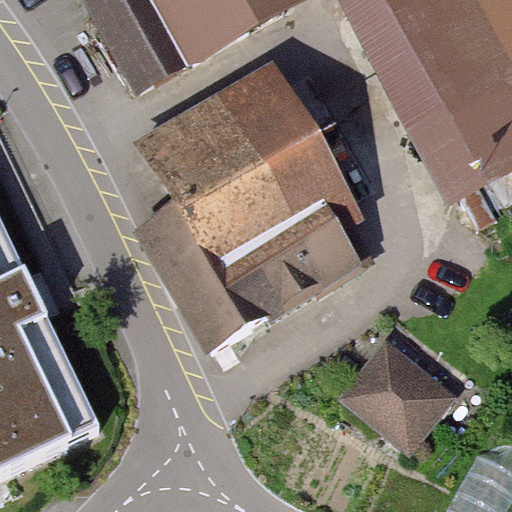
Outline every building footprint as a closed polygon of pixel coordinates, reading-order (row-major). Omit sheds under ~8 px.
[(85,0),(149,110),(342,0),(85,0)] [(511,0),(363,0),(474,209),(511,189),(511,0)] [(405,268),(289,80),(153,164),(187,218),(145,244),(227,377),(405,268)] [(0,491),(103,442),(0,227),(0,491)] [(395,345),(351,404),(421,456),(465,397),(395,345)] [(510,511),(511,508),(511,456),(484,445),(455,511),(510,511)]
